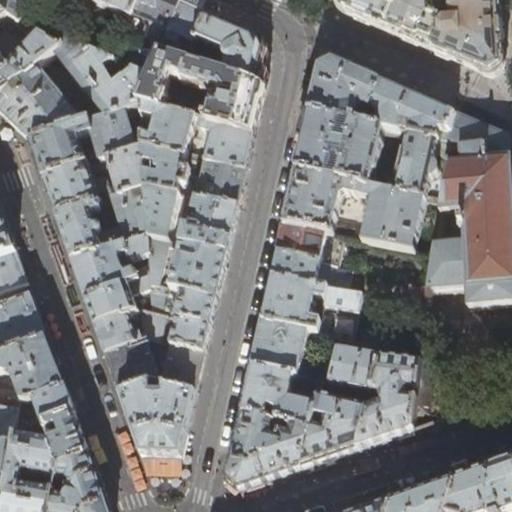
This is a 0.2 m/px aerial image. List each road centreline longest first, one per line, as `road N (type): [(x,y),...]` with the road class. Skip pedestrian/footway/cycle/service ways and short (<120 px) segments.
road 1 (residential): [(303,25),(191,511)]
road 2 (residential): [(136,511),(0,144)]
road 3 (residential): [(511,433),(281,511)]
road 4 (residential): [(303,25),(458,90)]
